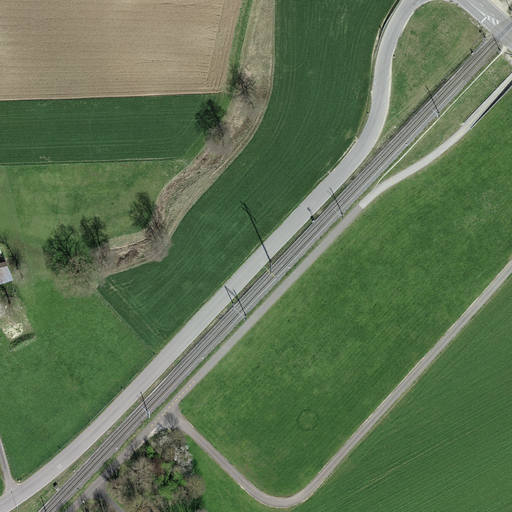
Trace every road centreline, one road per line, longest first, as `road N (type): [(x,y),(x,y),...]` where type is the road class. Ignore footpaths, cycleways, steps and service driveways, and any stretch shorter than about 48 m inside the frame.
road 1 (unclassified): [(0,503),(61,464),(362,145),(376,118),(384,52),(411,0)]
road 2 (track): [(511,79),(445,151),(374,197),(68,511)]
road 3 (track): [(511,269),(291,501),(253,491),(167,408)]
